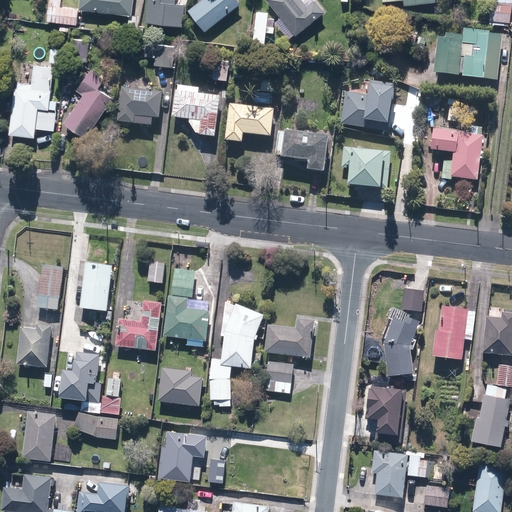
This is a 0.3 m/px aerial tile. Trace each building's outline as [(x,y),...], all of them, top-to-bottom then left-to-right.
[(64,5),(64,0),(52,0),(50,19),(79,21),(81,6),(64,5)] [(82,0),(81,6),(136,11),(137,0),(82,0)] [(179,1),(179,0),(151,0),(149,21),(186,24),(188,2),(179,1)] [(204,0),(192,9),(208,30),(247,1),(245,0),(204,0)] [(315,0),(312,4),(308,0),(268,0),(298,35),(328,9),(320,0),(315,0)] [(511,2),(492,1),(491,22),(511,23),(511,2)] [(494,29),(466,27),(465,35),(442,33),(439,71),(504,76),(507,36),(493,35),(494,29)] [(90,38),(73,38),(73,57),(89,58),(90,38)] [(150,41),(149,54),(158,54),(157,65),(174,66),(175,43),(150,41)] [(232,60),(216,58),(213,78),(230,80),(232,60)] [(37,62),(35,83),(18,81),(12,131),(38,134),(39,127),(57,129),(60,99),(54,98),(58,65),(37,62)] [(283,93),(284,68),(264,67),(262,91),(283,93)] [(106,85),(110,79),(94,69),(81,90),(85,93),(67,121),(88,134),(115,91),(106,85)] [(372,94),(347,92),(345,125),(370,126),(370,120),(396,121),(398,83),(372,81),(372,94)] [(202,92),(202,85),(179,83),(176,115),(193,117),(193,122),(200,135),(220,137),(221,119),(223,94),(202,92)] [(120,121),(152,123),(152,116),(163,117),(165,90),(123,87),(120,121)] [(273,93),(260,92),(259,96),(258,96),(258,102),(272,103),(273,93)] [(229,139),(247,141),(248,132),(274,134),(276,107),(233,103),(229,139)] [(444,174),(480,178),(486,126),(475,125),(474,133),(437,129),(435,148),(456,151),(455,159),(445,158),(444,174)] [(289,129),(287,155),(312,157),(311,168),(331,170),(334,132),(289,129)] [(346,147),(344,170),(353,170),(352,184),(390,187),(393,150),(346,147)] [(117,263),(87,260),(83,307),(113,310),(117,263)] [(64,267),(43,266),(40,306),(62,308),(64,267)] [(167,337),(196,339),(195,345),(207,346),(207,340),(210,340),(213,301),(195,300),(197,271),(176,269),(174,295),(171,295),(167,337)] [(426,290),(406,288),(404,309),(424,311),(426,290)] [(144,320),(122,318),(119,346),(159,350),(164,301),(146,299),(144,320)] [(231,405),(234,364),(255,365),(257,339),(268,314),(241,302),(239,306),(228,301),(223,334),(226,336),(225,359),(215,358),(212,399),(217,399),(216,404),(231,405)] [(442,330),(437,329),(435,354),(465,357),(467,339),(474,340),(477,308),(444,305),(442,330)] [(419,339),(416,337),(423,318),(395,307),(384,335),(387,337),(391,374),(416,371),(414,350),(419,339)] [(504,315),(486,315),(486,352),(511,352),(511,311),(504,312),(504,315)] [(299,326),(271,324),(269,353),(314,356),(317,319),(300,317),(299,326)] [(54,325),(40,323),(40,328),(23,326),(19,363),(50,366),(54,325)] [(72,371),(62,370),(58,398),(99,403),(102,383),(96,383),(100,355),(77,352),(76,360),(74,360),(72,371)] [(296,362),(270,360),(267,391),(293,394),(296,362)] [(200,365),(168,361),(164,400),(202,405),(206,373),(199,372),(200,365)] [(511,365),(500,365),(499,385),(511,385),(511,365)] [(110,395),(103,395),(102,412),(121,413),(124,378),(111,377),(110,395)] [(478,416),(473,439),(503,446),(511,402),(511,399),(506,399),(508,388),(490,385),(483,417),(478,416)] [(382,432),(389,432),(389,441),(403,442),(407,389),(373,386),(371,417),(383,417),(382,432)] [(57,444),(60,413),(31,410),(26,456),(68,460),(70,445),(57,444)] [(83,411),(77,428),(99,436),(120,438),(121,418),(100,417),(83,411)] [(160,475),(192,478),(195,453),(206,454),(208,434),(169,429),(167,444),(164,444),(160,475)] [(280,443),(241,440),(240,454),(235,454),(233,487),(266,489),(268,466),(279,466),(280,443)] [(407,497),(409,475),(421,476),(422,454),(376,450),(375,472),(378,473),(376,495),(407,497)] [(227,458),(212,456),(209,479),(224,480),(227,458)] [(498,468),(499,464),(482,462),(476,510),(486,511),(500,511),(506,469),(498,468)] [(26,487),(7,486),(5,511),(7,511),(51,511),(54,476),(26,474),(26,487)] [(104,484),(104,492),(82,491),(82,498),(90,498),(89,508),(103,509),(102,511),(131,511),(133,485),(104,484)] [(453,486),(428,484),(427,505),(452,506),(453,486)] [(189,498),(188,508),(163,505),(161,511),(209,511),(210,510),(207,510),(207,503),(201,502),(201,500),(189,498)] [(235,511),(271,511),(272,504),(237,500),(235,511)]
